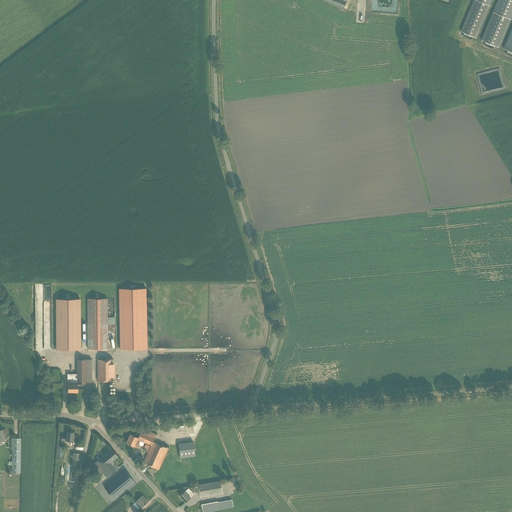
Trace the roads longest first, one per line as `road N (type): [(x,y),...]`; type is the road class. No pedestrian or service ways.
road 1 (unclassified): [(252,410),(276,326),(218,128),(213,0)]
road 2 (unclassified): [(252,410),(511,388)]
road 3 (unclassified): [(93,424),(252,410)]
road 4 (unclassified): [(176,511),(93,424)]
